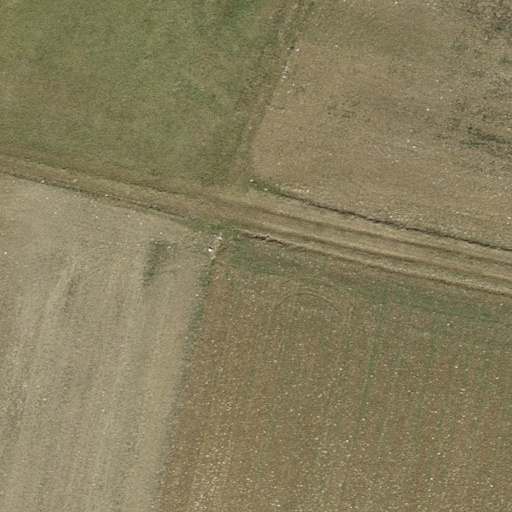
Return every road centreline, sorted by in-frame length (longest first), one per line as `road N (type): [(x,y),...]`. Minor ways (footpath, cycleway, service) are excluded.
road 1 (track): [(511,269),(0,149)]
road 2 (track): [(314,0),(218,202)]
